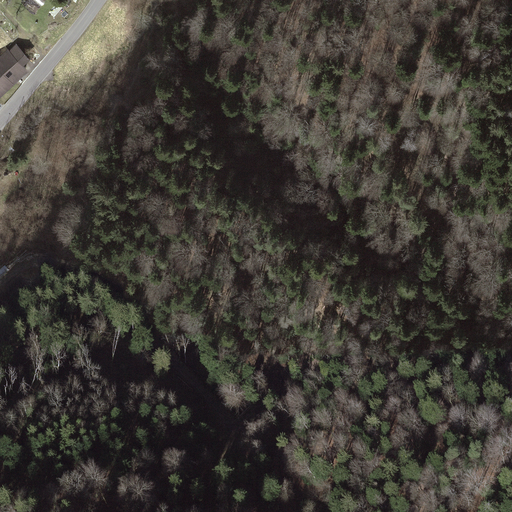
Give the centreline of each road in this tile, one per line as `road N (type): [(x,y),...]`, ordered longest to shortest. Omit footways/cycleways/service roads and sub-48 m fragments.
road 1 (track): [(0,263),(73,269),(143,326),(235,433)]
road 2 (tertiary): [(0,124),(97,0)]
